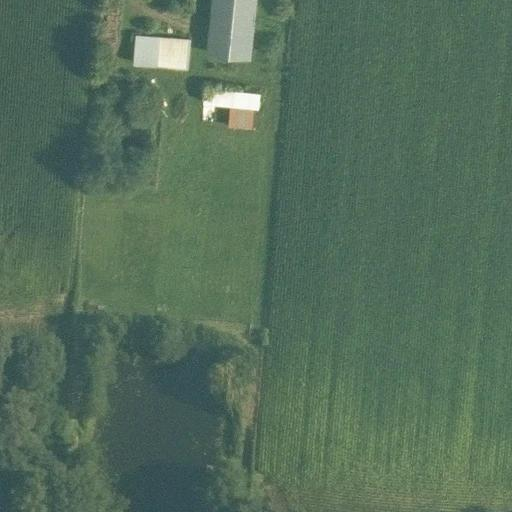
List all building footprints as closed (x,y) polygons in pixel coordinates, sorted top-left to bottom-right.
[(255,0),(214,0),(210,50),(250,55),(255,0)] [(191,39),(136,35),(134,60),(189,65),(191,39)] [(256,125),(261,85),(205,78),(203,99),(231,103),(229,122),(256,125)] [(116,120),(90,118),(89,136),(115,138),(116,120)] [(182,126),(130,121),(128,139),(181,144),(182,126)]
